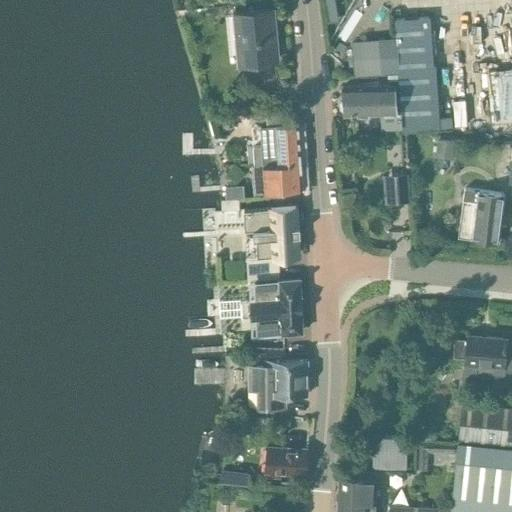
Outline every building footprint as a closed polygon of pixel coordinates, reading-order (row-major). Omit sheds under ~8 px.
[(270,63),(273,60),(278,59),(273,9),(232,12),(236,63),(259,61),(263,64),(270,63)] [(355,76),(398,72),(395,38),(352,42),(355,76)] [(490,119),(511,117),(511,68),(487,71),(490,119)] [(344,98),(340,101),(341,109),(345,112),(345,115),(380,112),(381,128),(402,126),(400,107),(395,108),(394,83),(381,84),(381,83),(343,85),(344,98)] [(451,117),(438,117),(439,128),(452,127),(451,117)] [(263,165),(300,163),(298,122),(260,125),(262,145),(253,145),(254,163),(263,162),(263,165)] [(453,160),(454,142),(436,141),(434,159),(453,160)] [(300,163),(263,165),(265,191),(302,189),(300,163)] [(385,203),(409,201),(407,173),(382,175),(385,203)] [(226,186),(224,186),(224,198),(227,198),(244,197),(244,193),(243,185),(236,186),(226,186)] [(497,242),(504,194),(464,189),(458,237),(497,242)] [(239,199),(221,200),(222,211),(239,210),(239,199)] [(270,207),(244,209),(245,229),(253,229),(254,237),(257,237),(258,255),(246,255),(247,280),(248,280),(253,279),(253,281),(279,280),(278,255),(298,254),(297,234),(300,234),(300,226),(297,226),(296,206),(270,207)] [(244,299),(219,300),(220,317),(245,316),(245,317),(250,317),(252,317),(255,317),(256,334),(282,333),(301,332),(298,279),(279,280),(253,281),(254,298),(249,299),(244,299)] [(455,339),(454,357),(467,358),(465,373),(465,382),(503,385),(504,371),(511,371),(511,341),(506,341),(507,337),(468,334),(468,340),(455,339)] [(308,394),(308,360),(270,360),(270,363),(248,363),(248,389),(260,389),(260,406),(283,406),(283,394),(308,394)] [(458,444),(511,449),(511,408),(462,404),(458,444)] [(242,414),(240,430),(270,433),(271,417),(242,414)] [(405,469),(406,437),(373,437),(372,469),(405,469)] [(419,443),(418,469),(427,469),(427,452),(454,452),(455,444),(419,443)] [(305,474),(307,448),(267,444),(265,471),(271,472),(270,476),(281,477),(281,472),(305,474)] [(511,511),(511,449),(458,444),(458,448),(456,461),(451,511),(511,511)] [(374,511),(377,480),(341,478),(338,511),(374,511)]
